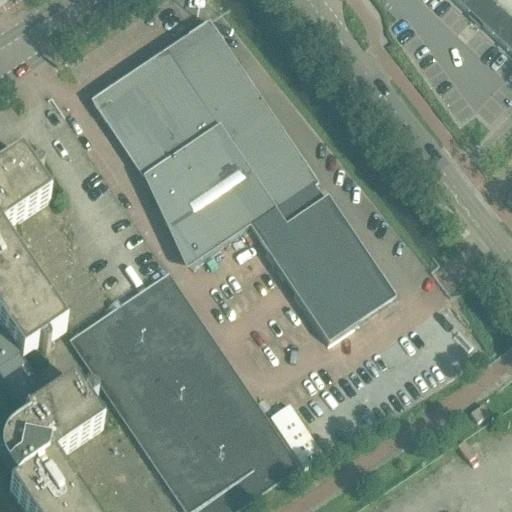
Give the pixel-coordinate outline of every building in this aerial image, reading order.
[(511,24),(485,0),(449,0),(511,58),(511,24)] [(511,0),(485,0),(511,24),(511,0)] [(107,95),(90,107),(150,178),(142,183),(198,266),(193,269),(194,270),(249,234),(327,350),(394,305),(326,203),(321,207),(312,193),(317,190),(208,27),(125,83),(132,93),(114,105),(107,95)] [(0,341),(0,387),(22,422),(25,427),(11,436),(8,439),(5,442),(2,446),(1,450),(0,451),(0,467),(1,471),(3,475),(13,490),(8,493),(21,511),(84,511),(56,468),(57,463),(102,432),(95,422),(105,416),(93,400),(89,399),(82,403),(72,388),(49,404),(21,363),(37,352),(40,356),(44,358),(48,355),(49,354),(48,354),(54,351),(49,344),(65,334),(3,240),(4,235),(49,204),(36,185),(40,182),(42,178),(39,173),(34,174),(31,176),(20,160),(0,173),(0,331),(5,338),(0,341)] [(290,407),(270,421),(304,472),(325,458),(290,407)] [(476,427),(488,419),(481,409),(469,417),(476,427)]
